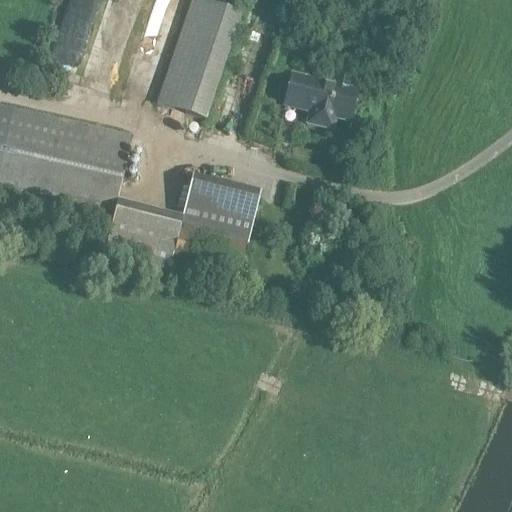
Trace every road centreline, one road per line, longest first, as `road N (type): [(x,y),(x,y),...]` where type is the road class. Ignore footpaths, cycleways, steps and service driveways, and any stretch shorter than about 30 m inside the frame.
road 1 (track): [(0,311),(335,404),(452,381)]
road 2 (track): [(463,177),(463,360),(452,381)]
road 3 (track): [(394,511),(452,381)]
